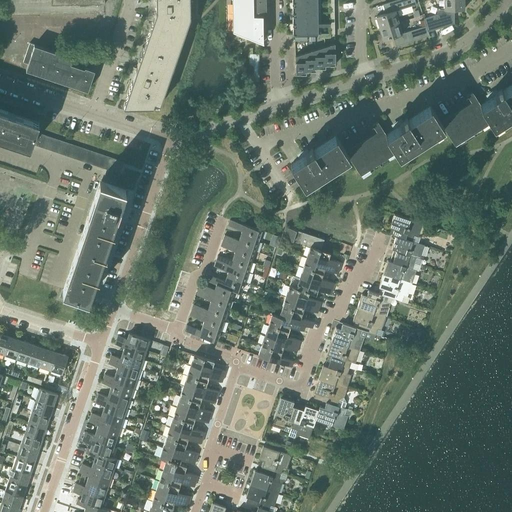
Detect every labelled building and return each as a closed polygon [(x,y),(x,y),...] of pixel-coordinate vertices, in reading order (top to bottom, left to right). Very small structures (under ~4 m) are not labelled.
[(156,0),(156,11),(123,106),(159,106),(190,16),(190,6),(188,6),(188,3),(190,3),(189,0),(156,0)] [(246,35),(246,36),(263,42),(263,23),(263,22),(266,21),(267,21),(266,0),(232,0),(233,31),(246,35)] [(292,0),(293,3),(295,3),(295,5),(293,5),(293,13),(295,13),(295,16),(293,16),(293,24),(295,24),(295,26),(293,26),(293,34),(318,34),(317,0),(292,0)] [(376,16),(380,28),(399,22),(396,11),(416,4),(415,0),(395,0),(383,4),(385,11),(388,10),(389,12),(376,16)] [(424,18),(424,20),(428,31),(455,23),(454,12),(452,12),(452,9),(464,9),(464,0),(444,0),(445,9),(438,9),(438,14),(424,18)] [(399,22),(380,28),(384,39),(392,37),(393,40),(394,39),(396,46),(430,35),(428,31),(424,20),(420,21),(422,27),(402,33),(399,22)] [(335,43),(325,46),(326,65),(330,65),(335,65),(335,52),(335,43)] [(325,46),(316,49),(316,68),(320,68),(326,68),(326,65),(325,46)] [(316,49),(306,52),(306,71),(310,71),(316,71),(316,68),(316,49)] [(306,71),(306,52),(295,55),(296,61),(295,61),(296,73),(296,74),(301,74),(306,74),(306,71)] [(470,106),(442,123),(442,124),(443,126),(455,145),(491,122),(493,125),(511,113),(511,84),(503,90),(502,88),(494,93),(496,96),(490,100),(489,99),(473,109),(470,106)] [(467,95),(472,102),(477,98),(472,91),(467,95)] [(376,135),(348,153),(347,154),(349,156),(361,175),(397,151),(399,155),(443,126),(442,124),(442,123),(431,105),(409,119),(408,118),(400,123),(401,126),(395,129),(395,128),(378,139),(376,135)] [(0,134),(31,145),(32,143),(35,131),(38,123),(0,110),(0,134)] [(373,124),(377,131),(383,128),(378,121),(373,124)] [(41,133),(35,131),(32,143),(37,145),(41,133)] [(46,135),(41,133),(37,145),(42,147),(46,135)] [(46,135),(42,147),(47,148),(51,137),(46,135)] [(347,154),(348,153),(336,135),(314,149),(313,147),(305,152),(307,155),(301,159),(300,158),(291,164),(304,184),(349,156),(347,154)] [(47,148),(52,150),(56,138),(51,137),(47,148)] [(61,140),(56,138),(52,150),(57,152),(61,140)] [(66,142),(61,140),(57,152),(62,154),(66,142)] [(62,154),(67,155),(71,144),(66,142),(62,154)] [(77,145),(71,144),(67,155),(73,157),(77,145)] [(73,157),(78,159),(82,147),(77,145),(73,157)] [(87,149),(82,147),(78,159),(83,161),(87,149)] [(88,162),(92,150),(87,149),(83,161),(88,162)] [(93,164),(97,152),(92,150),(88,162),(93,164)] [(98,166),(102,154),(97,152),(93,164),(98,166)] [(102,154),(98,166),(103,168),(107,155),(102,154)] [(103,168),(109,169),(113,157),(107,155),(103,168)] [(113,157),(109,169),(120,173),(124,161),(113,157)] [(109,169),(107,175),(118,179),(120,173),(109,169)] [(107,175),(105,181),(116,184),(118,179),(107,175)] [(116,184),(105,181),(102,180),(65,289),(87,297),(112,221),(120,223),(126,205),(119,202),(124,187),(116,184)] [(392,234),(396,235),(412,241),(413,240),(414,235),(418,236),(423,223),(394,213),(390,227),(394,228),(392,234)] [(241,230),(240,234),(258,240),(262,230),(230,219),(228,225),(241,230)] [(282,237),(310,246),(321,249),(324,239),(286,226),(282,237)] [(225,234),(223,240),(255,251),(258,240),(240,234),(238,239),(225,234)] [(396,250),(395,256),(415,262),(416,257),(420,258),(425,245),(413,240),(412,241),(396,235),(392,248),(396,250)] [(234,250),(233,255),(251,261),(255,251),(223,240),(221,246),(234,250)] [(310,246),(307,256),(340,268),(342,262),(329,258),(330,253),(321,249),(310,246)] [(218,255),(216,260),(248,271),(251,261),(233,255),(231,259),(218,255)] [(307,256),(303,267),(323,274),(325,269),(338,273),(340,268),(307,256)] [(388,260),(383,273),(412,283),(416,269),(413,268),(415,262),(395,256),(393,261),(388,260)] [(227,270),(226,275),(244,281),(248,271),(216,260),(214,266),(227,270)] [(303,267),(300,277),(333,288),(335,283),(322,278),(323,274),(303,267)] [(384,288),(382,293),(382,294),(388,296),(401,301),(403,295),(407,296),(412,283),(383,273),(379,286),(384,288)] [(209,281),(215,284),(234,290),(241,292),(244,281),(226,275),(224,280),(211,275),(209,281)] [(300,277),(296,287),(310,292),(316,294),(318,289),(331,294),(333,288),(300,277)] [(201,283),(199,289),(230,300),(234,290),(215,284),(214,288),(201,283)] [(290,285),(286,295),(319,307),(321,301),(308,296),(310,292),(296,287),(290,285)] [(210,299),(209,304),(227,310),(230,300),(199,289),(197,295),(210,299)] [(362,293),(357,306),(386,316),(390,303),(386,302),(388,296),(382,294),(382,293),(369,289),(367,295),(362,293)] [(286,295),(283,305),(303,312),(304,308),(318,312),(319,307),(286,295)] [(194,304),(192,309),(223,320),(227,310),(209,304),(207,308),(194,304)] [(283,305),(279,316),(306,325),(312,327),(314,321),(301,317),(303,312),(283,305)] [(358,321),(356,327),(362,329),(362,330),(376,334),(377,328),(381,329),(386,316),(357,306),(353,320),(358,321)] [(203,320),(202,324),(220,330),(223,320),(192,309),(190,315),(203,320)] [(272,313),(269,324),(289,331),(290,326),(304,331),(306,325),(279,316),(272,313)] [(336,327),(331,340),(360,349),(364,336),(360,335),(362,330),(362,329),(356,327),(343,322),(341,328),(336,327)] [(220,330),(202,324),(200,329),(187,324),(185,330),(216,341),(220,330)] [(269,324),(265,334),(299,345),(301,340),(287,335),(289,331),(269,324)] [(0,352),(5,354),(11,336),(0,332),(0,352)] [(118,335),(116,339),(146,349),(150,339),(129,332),(127,338),(118,335)] [(265,334),(262,344),(282,351),(284,347),(297,351),(299,345),(265,334)] [(5,354),(16,358),(22,340),(11,336),(5,354)] [(124,347),(123,352),(143,359),(146,349),(116,339),(115,344),(124,347)] [(16,358),(27,362),(33,344),(22,340),(16,358)] [(332,355),(330,360),(350,367),(355,369),(357,363),(355,363),(360,349),(331,340),(327,353),(332,355)] [(27,362),(39,365),(45,347),(33,344),(27,362)] [(282,351),(262,344),(258,355),(292,366),(294,360),(281,356),(282,351)] [(39,365),(50,369),(56,351),(45,347),(39,365)] [(56,351),(50,369),(62,373),(68,355),(56,351)] [(111,354),(110,358),(140,369),(143,359),(123,352),(121,357),(111,354)] [(194,354),(191,365),(224,376),(226,370),(213,366),(214,361),(194,354)] [(118,366),(116,371),(137,378),(140,369),(110,358),(108,363),(118,366)] [(323,364),(319,378),(347,387),(352,374),(348,373),(350,367),(330,360),(328,366),(323,364)] [(191,365),(187,375),(207,382),(209,377),(222,382),(224,376),(191,365)] [(13,370),(11,374),(18,376),(20,372),(19,372),(21,367),(17,366),(16,371),(13,370)] [(105,373),(103,378),(133,388),(137,378),(116,371),(114,377),(105,373)] [(187,375),(184,385),(217,396),(219,391),(206,386),(207,382),(187,375)] [(111,385),(110,391),(130,398),(133,388),(103,378),(102,382),(111,385)] [(317,399),(326,402),(326,401),(337,405),(345,407),(346,402),(344,396),(347,387),(319,378),(314,391),(319,393),(317,399)] [(47,380),(46,386),(66,393),(67,393),(69,387),(47,380)] [(184,385),(180,395),(200,402),(202,398),(215,402),(217,396),(184,385)] [(40,387),(36,399),(54,405),(58,393),(40,387)] [(98,393),(97,397),(127,407),(130,398),(110,391),(108,396),(98,393)] [(180,395),(177,406),(210,417),(212,411),(199,407),(200,402),(180,395)] [(286,426),(291,428),(298,408),(293,406),(294,401),(281,396),(271,425),(285,430),(286,426)] [(105,405),(103,410),(124,417),(127,407),(97,397),(95,402),(105,405)] [(36,399),(32,410),(50,416),(54,405),(36,399)] [(320,405),(318,409),(319,409),(315,419),(316,419),(344,429),(348,415),(344,414),(346,408),(345,407),(337,405),(326,401),(326,402),(324,407),(320,405)] [(298,408),(291,428),(289,435),(294,437),(296,433),(309,438),(316,419),(315,419),(319,409),(318,409),(305,405),(304,409),(298,408)] [(177,406),(173,416),(194,423),(195,418),(208,422),(210,417),(177,406)] [(32,410),(28,421),(46,427),(50,416),(32,410)] [(92,412),(90,416),(120,427),(124,417),(103,410),(101,415),(92,412)] [(98,424),(97,429),(117,436),(120,427),(90,416),(89,421),(98,424)] [(173,416),(170,426),(203,437),(205,432),(192,427),(194,423),(173,416)] [(28,421),(24,433),(42,439),(46,427),(28,421)] [(170,426),(166,436),(187,443),(188,438),(202,443),(203,437),(170,426)] [(85,431),(84,436),(114,446),(117,436),(97,429),(95,434),(85,431)] [(24,433),(21,444),(38,450),(42,439),(24,433)] [(92,443),(90,448),(90,449),(111,456),(111,455),(114,446),(84,436),(82,440),(92,443)] [(166,436),(163,446),(197,458),(198,452),(185,448),(187,443),(166,436)] [(128,443),(126,449),(135,452),(137,446),(128,443)] [(21,444),(17,456),(35,462),(38,450),(21,444)] [(264,460),(262,465),(282,472),(283,467),(287,468),(292,454),(263,445),(259,458),(264,460)] [(159,457),(166,459),(180,464),(180,463),(181,459),(195,463),(197,458),(163,446),(159,457)] [(95,456),(94,461),(114,468),(118,458),(111,455),(111,456),(90,449),(90,448),(88,447),(86,452),(95,456)] [(17,456),(13,467),(31,473),(35,462),(17,456)] [(166,459),(163,469),(196,481),(198,475),(185,471),(187,466),(180,463),(180,464),(166,459)] [(82,463),(81,467),(111,477),(114,468),(94,461),(92,466),(82,463)] [(255,469),(250,483),(279,492),(283,479),(280,478),(282,472),(262,465),(260,471),(255,469)] [(13,467),(9,478),(27,484),(31,473),(13,467)] [(89,475),(87,480),(108,487),(111,477),(81,467),(79,472),(89,475)] [(163,469),(159,480),(180,486),(181,482),(194,486),(196,481),(163,469)] [(9,478),(5,490),(23,496),(27,484),(9,478)] [(76,482),(74,487),(104,497),(108,487),(87,480),(85,485),(76,482)] [(159,480),(156,490),(190,501),(191,495),(178,491),(180,486),(159,480)] [(249,504),(258,507),(258,506),(269,510),(271,504),(274,506),(279,492),(250,483),(246,496),(251,498),(249,504)] [(82,494),(81,499),(101,506),(104,497),(74,487),(73,491),(82,494)] [(5,490),(1,501),(19,507),(23,496),(5,490)] [(156,490),(153,500),(173,507),(174,502),(188,507),(190,501),(156,490)] [(86,506),(84,511),(85,511),(106,511),(108,508),(101,506),(81,499),(78,498),(76,503),(86,506)] [(153,500),(149,510),(154,511),(172,511),(171,511),(173,507),(153,500)] [(1,501),(0,505),(0,511),(17,511),(19,507),(1,501)] [(228,511),(224,511),(226,506),(212,501),(208,511),(228,511)]
